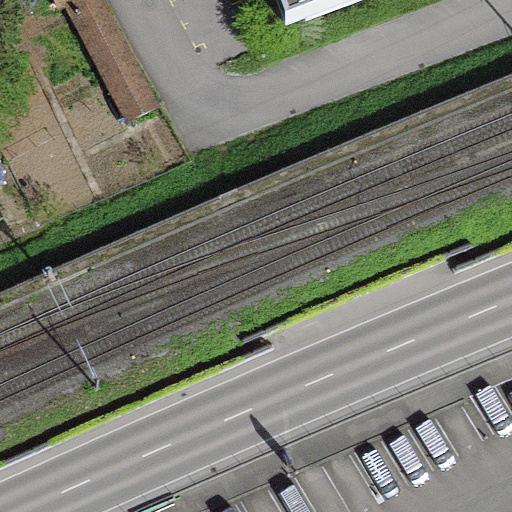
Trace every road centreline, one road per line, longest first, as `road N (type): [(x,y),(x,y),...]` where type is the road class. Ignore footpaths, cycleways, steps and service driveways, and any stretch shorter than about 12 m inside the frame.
road 1 (primary): [(511,300),(14,511)]
road 2 (residential): [(127,0),(186,101),(218,109),(511,7)]
